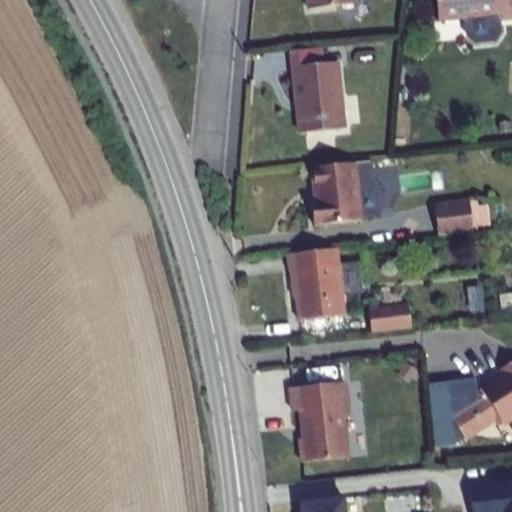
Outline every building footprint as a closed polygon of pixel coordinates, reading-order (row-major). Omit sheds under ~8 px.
[(511,0),(435,0),(436,10),(496,4),(497,10),(511,7),(511,0)] [(314,41),(283,45),(292,125),(337,120),(329,54),(315,55),(314,41)] [(294,196),(297,222),(346,215),(339,157),(296,162),(300,195),(294,196)] [(454,195),(419,198),(423,231),(457,227),(454,195)] [(272,249),(274,269),(280,269),(285,318),(330,311),(321,243),(272,249)] [(396,324),(393,304),(354,309),(356,329),(396,324)] [(488,362),(492,367),(462,387),(465,391),(482,416),(484,420),(511,401),(511,353),(505,359),(501,354),(488,362)] [(441,443),(481,416),(462,387),(461,376),(431,381),(441,443)] [(332,377),(277,384),(280,407),(287,406),(291,435),(287,435),(290,458),(336,452),(331,412),(336,412),(332,377)] [(511,511),(511,473),(472,478),(476,511),(511,511)] [(349,511),(347,492),(304,497),(305,511),(349,511)]
